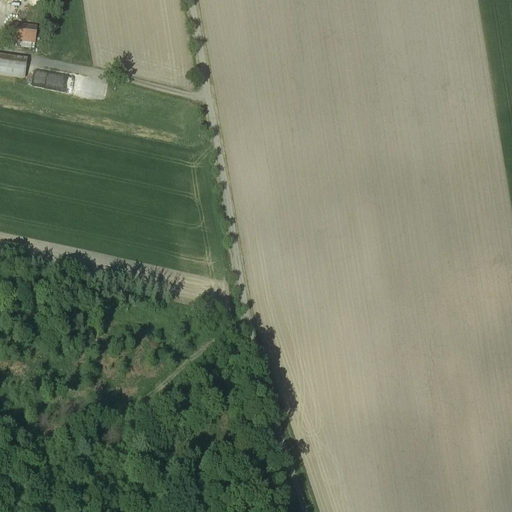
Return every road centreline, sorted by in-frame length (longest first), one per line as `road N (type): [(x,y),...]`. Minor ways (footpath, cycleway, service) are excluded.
road 1 (unclassified): [(307,511),(242,310),(190,0)]
road 2 (track): [(36,60),(205,97)]
